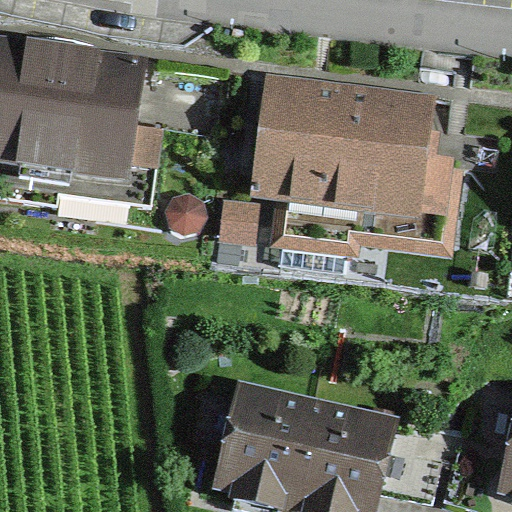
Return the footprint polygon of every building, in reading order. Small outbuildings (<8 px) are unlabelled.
[(155,55),(0,30),(0,167),(134,189),(155,55)] [(439,91),(267,71),(250,211),(284,215),(280,248),(449,268),(461,167),(431,164),(439,91)] [(262,245),(264,213),(230,210),(227,243),(262,245)] [(373,511),(393,433),(233,394),(206,504),(237,511),(373,511)] [(511,511),(511,424),(491,511),(511,511)]
